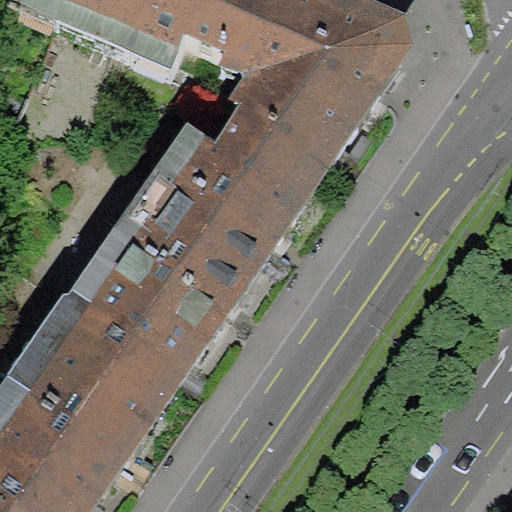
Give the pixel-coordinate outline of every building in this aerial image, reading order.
[(0,0),(58,25),(68,0),(0,0)] [(68,0),(58,25),(131,57),(155,0),(68,0)] [(222,74),(253,0),(155,0),(131,57),(174,75),(181,57),(222,74)] [(256,107),(239,132),(317,187),(397,72),(399,64),(398,57),(396,50),(393,46),(387,41),(291,0),(253,0),(222,74),(218,82),(253,97),(253,101),(254,105),(256,107)] [(196,157),(171,194),(266,261),(278,243),(317,187),(239,132),(213,169),(196,157)] [(125,260),(220,326),(230,313),(266,261),(171,194),(125,260)] [(80,326),(175,392),(184,378),(220,326),(125,260),(80,326)] [(18,407),(116,476),(129,458),(175,392),(80,326),(76,324),(18,407)] [(91,511),(116,476),(18,407),(0,433),(0,511),(91,511)]
